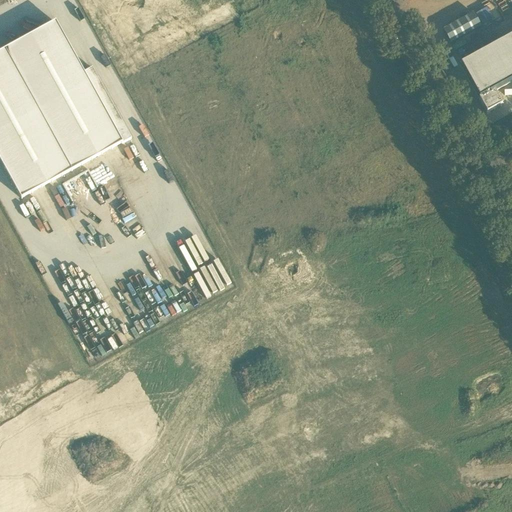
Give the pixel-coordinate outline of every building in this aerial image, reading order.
[(158,33),(123,52),(250,282),(441,177),(343,0),(267,0),(170,54),(158,33)] [(480,27),(472,13),(442,30),(450,44),(480,27)] [(21,198),(21,199),(22,199),(22,198),(31,193),(32,194),(32,193),(41,187),(42,188),(42,187),(51,182),(52,183),(52,182),(61,176),(61,177),(62,177),(62,176),(71,171),(71,172),(72,171),(72,170),(81,165),(81,166),(82,166),(82,165),(91,160),(91,161),(92,160),(92,159),(101,154),(101,155),(102,155),(102,154),(111,149),(111,150),(112,149),(112,148),(121,143),(121,144),(122,144),(122,143),(121,143),(116,134),(117,133),(116,133),(115,133),(114,130),(110,124),(111,124),(111,123),(110,123),(105,114),(106,114),(105,113),(104,113),(99,104),(100,104),(100,103),(99,103),(94,94),(95,94),(94,93),(93,93),(88,84),(89,84),(89,83),(88,83),(83,74),(84,74),(83,73),(82,73),(77,64),(78,64),(78,63),(77,63),(72,54),(73,54),(72,53),(71,53),(66,44),(67,44),(67,43),(66,43),(61,34),(62,34),(61,33),(60,33),(55,24),(56,24),(56,23),(55,23),(55,24),(46,29),(45,28),(45,29),(45,30),(36,35),(35,34),(35,35),(26,40),(25,39),(25,40),(25,41),(16,46),(15,45),(15,46),(6,51),(6,50),(5,51),(5,52),(0,54),(0,158),(0,159),(5,168),(4,168),(5,169),(6,169),(11,178),(10,178),(10,179),(11,179),(16,188),(15,188),(16,189),(17,189),(22,198),(21,198)] [(511,27),(455,58),(483,108),(498,100),(490,85),(511,73),(511,27)] [(169,209),(180,203),(168,178),(172,175),(170,171),(171,170),(166,161),(161,163),(156,153),(153,155),(161,170),(152,175),(169,209)] [(486,330),(272,439),(309,511),(500,511),(489,490),(511,478),(511,297),(509,291),(475,309),(486,330)] [(309,511),(272,439),(129,511),(309,511)]
